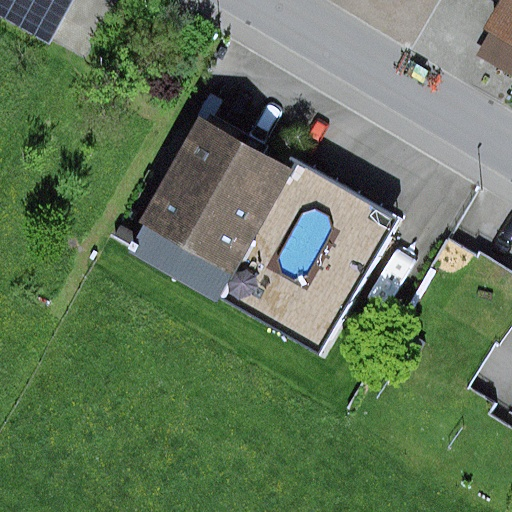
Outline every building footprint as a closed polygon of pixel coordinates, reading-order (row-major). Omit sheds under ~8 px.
[(75,0),(0,0),(0,17),(51,45),(75,0)] [(511,0),(502,0),(485,30),(493,35),(511,45),(511,0)] [(511,45),(493,35),(477,62),(511,81),(511,45)] [(286,167),(201,120),(128,252),(327,363),(406,222),(291,158),(286,167)] [(511,321),(511,278),(477,256),(415,357),(469,390),(511,321)]
